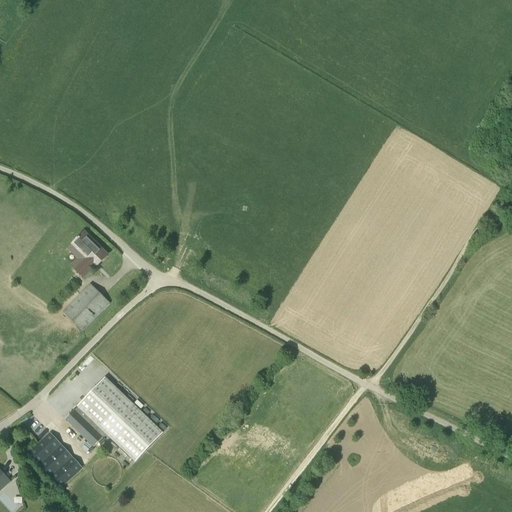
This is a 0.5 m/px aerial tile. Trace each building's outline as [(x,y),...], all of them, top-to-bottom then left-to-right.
[(84,232),(71,246),(84,259),(74,270),(83,279),(94,268),(94,269),(107,255),(84,232)] [(80,295),(62,312),(82,332),(109,304),(103,297),(90,285),(80,295)] [(78,408),(66,420),(94,448),(108,434),(135,462),(162,433),(106,379),(78,408)] [(50,434),(28,453),(60,489),(82,469),(50,434)] [(0,493),(11,484),(0,471),(0,493)]
